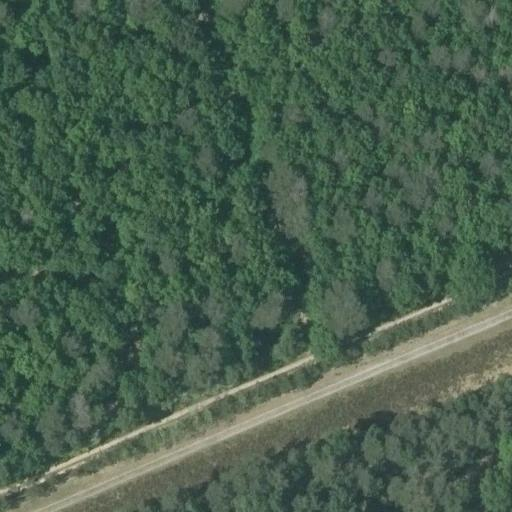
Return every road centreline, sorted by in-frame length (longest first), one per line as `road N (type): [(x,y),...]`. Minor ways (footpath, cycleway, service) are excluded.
road 1 (track): [(28,511),(511,308)]
road 2 (track): [(102,511),(511,339)]
road 3 (track): [(180,0),(312,393)]
